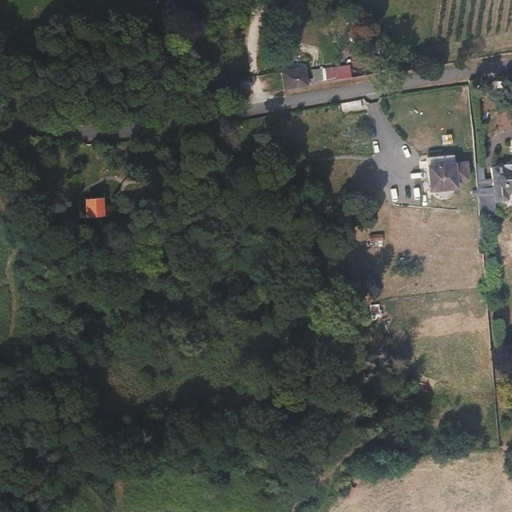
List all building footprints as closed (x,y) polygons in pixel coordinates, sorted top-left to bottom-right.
[(305,71),(304,62),(292,64),(291,60),(280,62),(282,74),(284,89),(307,85),(305,71)] [(305,71),(307,85),(346,79),(344,66),(305,71)] [(451,195),(451,190),(457,190),(456,183),(468,181),(466,162),(454,163),(454,156),(428,158),(432,195),(442,200),(451,195)] [(511,191),(511,162),(502,163),(503,165),(491,165),(494,200),(508,199),(507,191),(511,191)] [(97,219),(97,201),(82,201),(82,219),(97,219)] [(348,486),(345,496),(352,498),(355,488),(348,486)]
